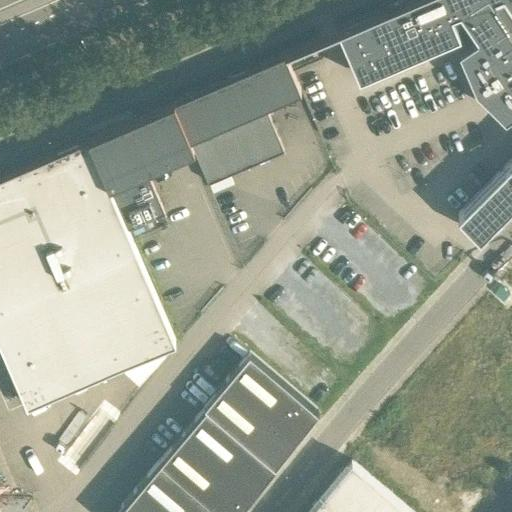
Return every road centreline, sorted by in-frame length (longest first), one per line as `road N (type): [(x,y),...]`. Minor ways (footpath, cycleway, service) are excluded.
road 1 (unclassified): [(332,0),(0,143)]
road 2 (unclassified): [(284,511),(511,253)]
road 3 (secondary): [(0,53),(120,0)]
